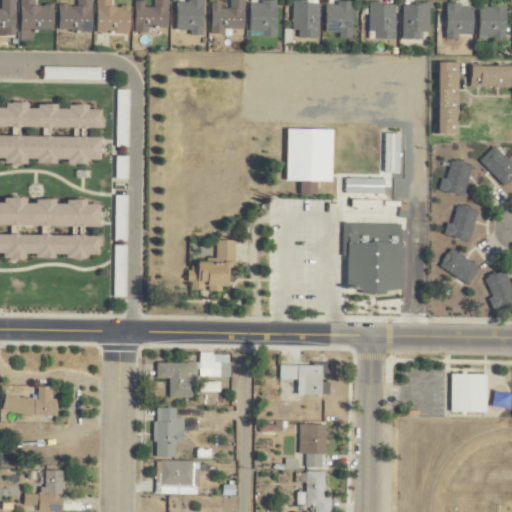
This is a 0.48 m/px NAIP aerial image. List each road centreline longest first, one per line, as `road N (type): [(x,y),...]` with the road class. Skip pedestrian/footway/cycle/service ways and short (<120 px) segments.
road 1 (tertiary): [(511,339),(0,329)]
road 2 (residential): [(115,332),(111,511)]
road 3 (residential): [(370,334),(366,511)]
